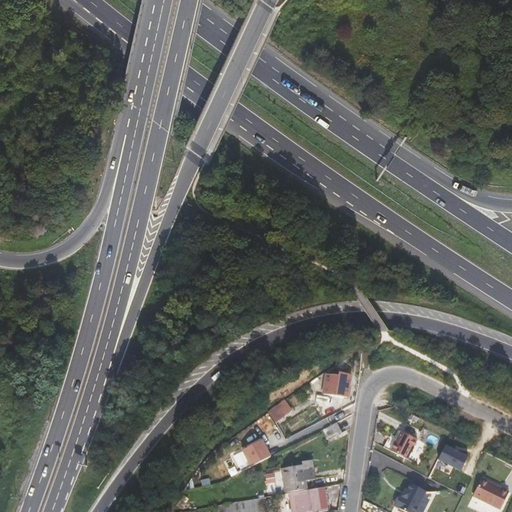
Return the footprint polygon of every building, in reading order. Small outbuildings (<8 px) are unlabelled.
[(351,374),(339,373),(339,376),(326,374),(323,394),(346,398),(347,391),(349,391),(351,374)] [(281,407),(265,420),(270,427),(287,414),(281,407)] [(343,408),(308,426),(312,435),(323,430),(336,422),(347,417),(343,408)] [(263,418),(258,421),(262,426),(266,434),(272,430),(270,427),(265,420),(263,418)] [(336,422),(323,430),(329,440),(342,433),(336,422)] [(417,440),(401,432),(391,451),(407,460),(417,440)] [(242,449),(250,466),(272,457),(264,439),(242,449)] [(468,457),(445,446),(438,460),(461,472),(468,457)] [(285,493),(308,490),(306,479),(316,477),(313,458),(303,459),(304,465),(282,469),(285,493)] [(509,492),(482,478),(473,496),(501,509),(509,492)] [(415,511),(426,492),(410,484),(404,497),(400,495),(399,496),(396,497),(394,502),(395,506),(394,506),(405,511),(415,511)] [(316,489),(289,494),(291,511),(301,511),(319,509),(316,489)] [(266,511),(265,498),(217,506),(218,511),(266,511)] [(470,508),(481,511),(500,511),(502,510),(473,499),(470,508)]
